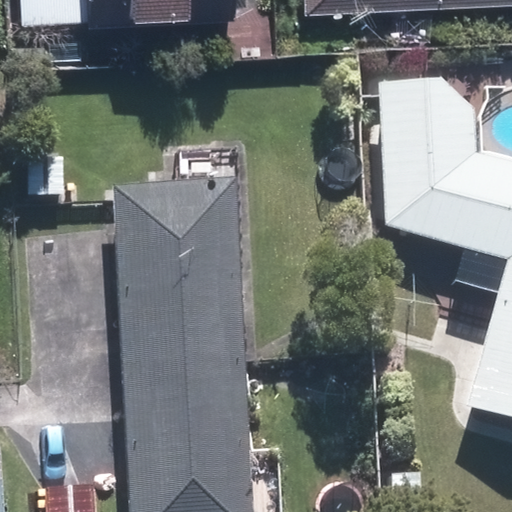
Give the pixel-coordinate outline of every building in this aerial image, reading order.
[(78,0),(12,0),(14,27),(80,24),(78,0)] [(221,0),(78,0),(80,24),(80,31),(222,25),(221,0)] [(511,0),(298,0),(299,17),(511,8),(511,0)] [(511,181),(462,168),(457,90),(367,95),(375,241),(496,274),(455,422),(511,437),(511,181)] [(59,203),(57,165),(22,166),(24,205),(59,203)] [(238,511),(220,193),(104,200),(121,511),(238,511)] [(84,511),(83,491),(38,494),(38,511),(84,511)]
